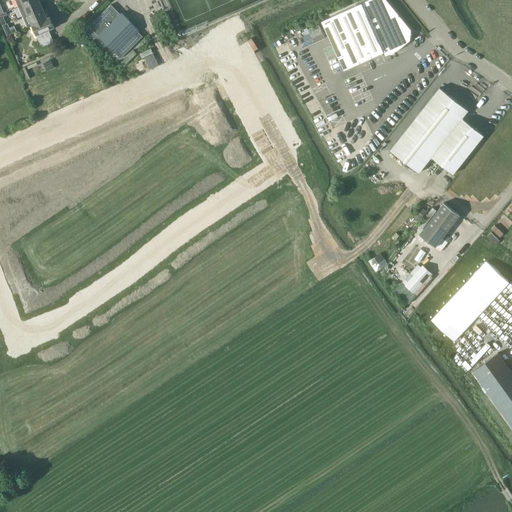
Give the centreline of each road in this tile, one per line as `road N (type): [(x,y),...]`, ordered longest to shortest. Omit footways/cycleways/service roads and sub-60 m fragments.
road 1 (unclassified): [(414,0),(446,42),(511,89)]
road 2 (unclassified): [(511,195),(432,289)]
